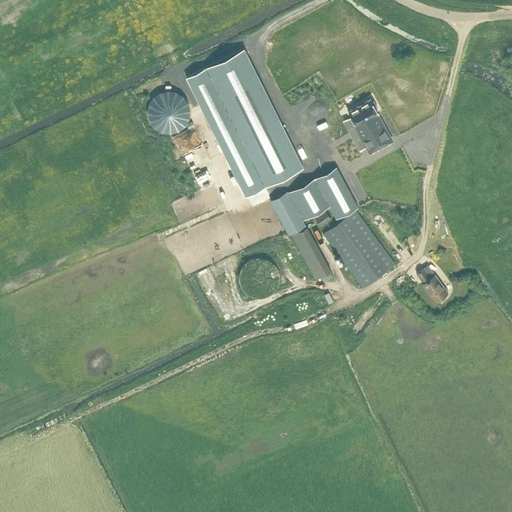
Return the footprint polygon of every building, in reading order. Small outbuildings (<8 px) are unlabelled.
[(243,47),(184,76),(243,195),(302,166),(243,47)] [(160,129),(168,131),(174,130),(180,127),(185,122),(188,116),(190,110),(189,103),(186,97),(182,93),(176,89),(170,88),(164,88),(158,90),(153,94),(149,100),(146,107),(147,114),(149,120),(154,126),(160,129)] [(369,96),(347,109),(350,115),(355,124),(357,123),(360,129),(364,134),(360,136),(366,145),(369,151),(391,139),(383,124),(379,118),(376,112),(377,111),(375,107),(377,107),(373,100),(371,100),(369,96)] [(347,169),(358,190),(405,166),(394,145),(347,169)] [(289,191),(287,192),(286,190),(269,199),(288,233),(304,224),(302,219),(328,204),(335,217),(356,205),(335,166),(289,190),(289,191)] [(423,171),(413,173),(415,181),(424,179),(423,171)] [(313,216),(319,226),(331,218),(324,208),(313,216)] [(362,287),(394,263),(370,230),(354,209),(322,232),(338,254),(362,287)] [(306,226),(291,234),(315,278),(330,270),(306,226)] [(253,296),(258,297),(264,296),(270,294),(274,290),(277,285),(278,280),(278,275),(278,271),(275,266),(272,262),(268,258),(263,257),(258,256),(252,257),(248,259),(244,262),(241,266),(239,271),(238,276),(238,280),(240,284),(242,289),(246,293),(249,295),(253,296)] [(435,302),(447,292),(434,273),(429,277),(422,267),(416,272),(422,281),(421,283),(435,302)]
